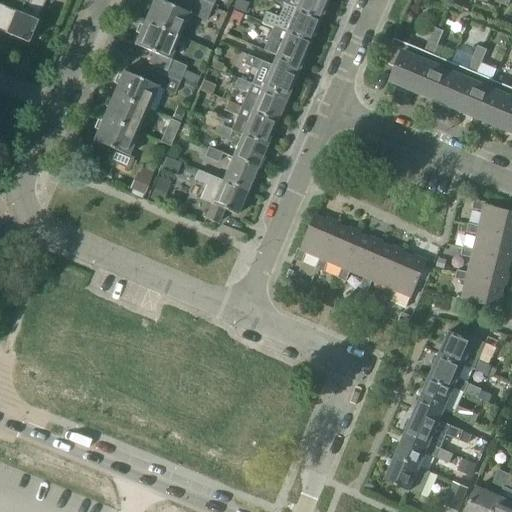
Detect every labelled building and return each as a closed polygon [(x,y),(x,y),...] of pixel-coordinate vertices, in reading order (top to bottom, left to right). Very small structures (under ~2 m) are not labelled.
[(0,32),(28,44),(46,0),(31,0),(22,15),(0,5),(0,32)] [(175,0),(173,6),(158,0),(153,0),(144,22),(180,37),(190,14),(206,21),(211,9),(189,0),(175,0)] [(275,0),(284,4),(323,20),(331,0),(275,0)] [(266,13),(262,23),(275,29),(286,34),(287,32),(313,43),(323,20),(284,4),(283,6),(278,18),(266,13)] [(135,45),(153,53),(148,64),(182,79),(186,68),(170,61),(180,37),(144,22),(135,45)] [(446,31),(436,27),(431,39),(440,43),(446,31)] [(275,29),(265,52),(276,57),(285,61),(284,62),(288,64),(285,71),(299,77),(302,68),(313,43),(287,32),(286,34),(275,29)] [(426,51),(396,38),(385,62),(398,68),(392,80),(414,89),(430,52),(426,51)] [(440,43),(431,39),(426,51),(430,52),(436,55),(440,43)] [(487,50),(478,46),(473,58),(482,62),(487,50)] [(436,98),(451,63),(435,56),(436,55),(430,52),(414,89),(436,98)] [(248,55),(244,65),(257,71),(251,84),(263,89),(285,98),(289,100),(299,77),(285,71),(288,64),(284,62),(285,61),(276,57),(276,59),(273,65),(248,55)] [(482,62),(473,58),(468,69),(473,71),(477,73),(482,62)] [(468,70),(451,63),(436,98),(458,108),(473,71),(468,69),(468,70)] [(142,80),(123,72),(113,95),(149,111),(159,87),(175,94),(180,83),(147,68),(142,80)] [(480,117),(494,82),(477,75),(477,73),(473,71),(458,108),(480,117)] [(238,79),(234,88),(247,93),(241,107),(253,112),(279,123),(289,100),(285,98),(263,89),(251,84),(251,85),(238,79)] [(511,101),(511,87),(511,88),(511,89),(494,82),(480,117),(501,126),(511,101)] [(103,119),(139,134),(149,111),(113,95),(103,119)] [(228,101),(224,111),(237,117),(231,130),(243,135),(269,146),(279,123),(253,112),(241,107),(228,101)] [(511,101),(501,126),(511,130),(511,101)] [(93,141),(112,150),(108,160),(129,169),(134,158),(129,156),(139,134),(103,119),(93,141)] [(171,148),(181,124),(170,119),(160,143),(171,148)] [(212,122),(207,131),(228,140),(232,131),(242,136),(233,157),(259,169),(269,146),(243,135),(231,130),(212,122)] [(208,148),(204,157),(218,163),(222,154),(208,148)] [(229,167),(223,180),(250,191),(259,169),(233,157),(233,158),(229,167)] [(146,193),(155,172),(142,167),(134,188),(146,193)] [(198,171),(194,181),(205,185),(208,187),(213,177),(198,171)] [(205,185),(199,199),(239,216),(250,191),(223,180),(213,176),(213,177),(208,187),(205,185)] [(475,210),(485,212),(481,228),(511,236),(511,212),(487,206),(487,204),(477,201),(475,210)] [(219,225),(225,211),(213,206),(207,220),(219,225)] [(302,250),(300,249),(295,260),(303,264),(308,254),(321,259),(337,224),(317,215),(302,250)] [(321,259),(317,270),(326,273),(330,263),(344,269),(359,234),(337,224),(321,259)] [(469,233),(479,236),(475,250),(511,259),(511,236),(481,228),(471,225),(469,233)] [(359,234),(344,269),(340,279),(348,283),(352,273),(367,279),(382,244),(359,234)] [(382,244),(367,279),(362,289),(370,293),(375,283),(388,289),(404,253),(382,244)] [(463,256),(473,259),(469,273),(506,283),(511,260),(511,259),(475,250),(465,247),(463,256)] [(404,253),(388,289),(384,298),(393,302),(397,292),(413,299),(428,264),(404,253)] [(457,280),(467,282),(462,300),(499,309),(506,283),(469,273),(459,271),(457,280)] [(439,356),(465,368),(466,366),(488,376),(492,367),(479,361),(486,344),(475,339),(474,342),(450,332),(439,356)] [(430,378),(455,389),(464,393),(477,399),(482,389),(460,380),(465,368),(439,356),(430,378)] [(431,417),(441,422),(443,417),(445,412),(475,425),(479,416),(458,407),(464,393),(455,389),(430,378),(419,401),(430,406),(428,412),(433,414),(431,417)] [(417,406),(416,410),(405,434),(431,445),(437,431),(459,441),(463,432),(441,422),(431,417),(433,414),(428,412),(430,406),(419,401),(417,406)] [(431,445),(405,434),(395,456),(421,468),(431,445)] [(453,455),(439,449),(435,458),(449,464),(453,455)] [(395,456),(385,481),(420,496),(431,472),(421,468),(395,456)] [(499,469),(493,483),(503,488),(509,474),(499,469)] [(500,496),(492,511),(511,511),(511,475),(509,474),(503,488),(500,496)] [(455,483),(446,507),(457,511),(458,511),(467,488),(455,483)] [(478,486),(466,511),(492,511),(500,496),(478,486)]
